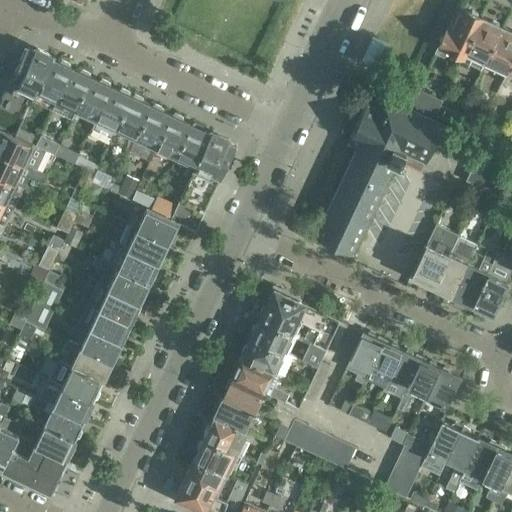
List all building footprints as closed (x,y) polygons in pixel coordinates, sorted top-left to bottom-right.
[(461,56),(479,17),(478,16),(477,13),(472,10),(468,12),(459,7),(449,28),(447,27),(435,52),(444,56),(447,49),(461,56)] [(490,22),(479,17),(458,62),(468,66),(472,56),(484,61),(500,27),(499,27),(498,23),(493,21),(490,22)] [(500,27),(484,61),(506,72),(511,58),(511,30),(510,32),(500,27)] [(384,44),(372,38),(361,61),(373,66),(384,44)] [(11,80),(0,102),(0,127),(1,129),(2,128),(6,130),(7,128),(17,132),(19,126),(32,98),(34,94),(36,91),(52,59),(50,58),(51,55),(35,47),(33,50),(26,47),(11,80)] [(52,107),(71,68),(69,67),(69,64),(61,60),(58,62),(52,59),(36,91),(34,94),(32,98),(52,107)] [(78,71),(71,68),(52,107),(73,117),(76,110),(92,78),(89,76),(89,73),(81,69),(78,71)] [(92,78),(76,110),(96,119),(111,87),(109,86),(109,83),(101,78),(98,81),(92,78)] [(111,87),(96,119),(115,128),(131,96),(129,95),(129,92),(121,88),(118,90),(111,87)] [(417,106),(416,107),(435,115),(443,99),(424,90),(423,91),(418,89),(411,103),(417,106)] [(415,109),(383,93),(376,107),(367,103),(349,141),(358,146),(316,235),(354,253),(397,161),(401,162),(406,151),(426,161),(444,124),(444,123),(415,109)] [(131,96),(115,128),(136,138),(151,106),(143,102),(143,98),(134,94),(131,96)] [(151,106),(136,138),(131,148),(151,157),(155,147),(171,115),(162,111),(162,107),(155,104),(152,106),(151,106)] [(459,115),(445,109),(440,121),(453,127),(459,115)] [(171,115),(155,147),(175,157),(190,124),(183,121),(183,117),(174,113),(171,115)] [(481,125),(459,115),(453,127),(475,137),(481,125)] [(190,124),(175,157),(195,166),(194,169),(212,131),(212,130),(210,133),(203,130),(203,126),(195,122),(191,125),(190,124)] [(20,127),(17,132),(32,139),(35,134),(20,127)] [(0,151),(23,163),(34,141),(7,128),(6,130),(2,128),(1,129),(0,131),(0,151)] [(212,131),(194,169),(211,177),(212,175),(220,178),(236,145),(228,142),(229,138),(212,131)] [(45,135),(41,143),(56,151),(60,142),(45,135)] [(511,143),(501,138),(497,146),(511,153),(511,143)] [(63,146),(60,153),(75,160),(78,153),(63,146)] [(0,176),(14,183),(14,181),(24,185),(29,174),(43,181),(47,173),(23,163),(0,151),(0,176)] [(79,154),(78,156),(75,163),(83,167),(87,158),(79,154)] [(498,195),(507,176),(474,161),(466,179),(498,195)] [(194,169),(175,207),(172,215),(174,216),(174,218),(178,220),(196,228),(220,178),(212,175),(211,177),(194,169)] [(108,174),(100,171),(96,179),(104,183),(108,174)] [(76,186),(87,192),(93,180),(81,174),(76,186)] [(14,183),(0,176),(0,200),(5,202),(13,206),(23,187),(14,183)] [(118,191),(130,197),(137,182),(125,177),(118,191)] [(104,185),(95,180),(90,190),(100,195),(104,185)] [(63,193),(70,196),(69,200),(80,205),(86,192),(68,183),(63,193)] [(453,186),(449,195),(463,201),(467,192),(453,186)] [(136,188),(131,198),(146,205),(147,203),(152,206),(156,198),(136,188)] [(131,210),(126,221),(167,241),(168,239),(172,239),(176,232),(174,228),(178,220),(174,218),(174,216),(172,215),(156,208),(152,206),(147,203),(146,205),(131,198),(121,194),(117,203),(131,210)] [(159,200),(156,208),(172,215),(175,207),(159,200)] [(461,215),(466,218),(469,211),(465,208),(461,215)] [(55,226),(67,231),(75,214),(63,209),(55,226)] [(91,219),(77,212),(73,220),(87,226),(91,219)] [(117,241),(127,246),(158,261),(159,259),(162,259),(166,251),(164,248),(167,241),(136,226),(126,221),(117,241)] [(70,225),(63,240),(75,246),(82,231),(70,225)] [(425,241),(411,269),(414,270),(412,274),(421,279),(422,282),(427,285),(430,283),(436,286),(451,253),(459,236),(435,225),(427,242),(425,241)] [(48,246),(58,250),(63,240),(53,235),(48,246)] [(451,253),(436,286),(437,290),(443,293),(446,291),(453,294),(469,262),(477,245),(459,237),(451,253)] [(127,246),(117,241),(107,261),(149,281),(149,279),(153,279),(157,271),(155,268),(158,261),(127,246)] [(37,264),(48,269),(56,252),(45,247),(37,264)] [(469,262),(453,294),(454,295),(456,299),(462,301),(465,300),(473,304),(489,271),(492,264),(496,255),(488,251),(480,267),(469,262)] [(109,286),(140,301),(141,299),(143,298),(147,291),(145,288),(149,281),(107,261),(96,256),(92,264),(104,270),(98,280),(109,286)] [(489,271),(473,304),(482,308),(483,312),(487,313),(490,312),(493,313),(508,280),(510,273),(492,264),(489,271)] [(46,273),(33,267),(26,282),(39,288),(46,273)] [(60,275),(50,270),(45,280),(56,285),(60,275)] [(53,308),(62,289),(43,280),(34,300),(53,308)] [(109,286),(99,306),(130,321),(135,312),(138,310),(141,305),(139,302),(140,301),(109,286)] [(262,315),(261,316),(293,331),(310,338),(309,339),(314,341),(327,347),(329,342),(341,319),(298,299),(300,296),(283,288),(282,290),(275,287),(273,292),(271,291),(267,300),(268,301),(267,304),(264,305),(261,311),(262,315)] [(44,327),(53,308),(34,300),(25,319),(44,327)] [(154,317),(158,309),(149,305),(145,313),(154,317)] [(99,306),(90,326),(121,340),(125,332),(128,330),(131,325),(130,321),(99,306)] [(252,335),(251,336),(284,352),(293,331),(261,316),(258,324),(255,325),(254,325),(251,331),(252,335)] [(11,324),(20,328),(25,319),(21,317),(13,320),(11,324)] [(87,333),(81,345),(112,360),(114,355),(117,353),(120,348),(119,345),(121,340),(90,326),(76,319),(72,326),(87,333)] [(336,346),(348,322),(341,319),(329,342),(336,346)] [(23,325),(16,339),(27,344),(33,330),(23,325)] [(0,337),(0,342),(10,347),(16,336),(4,330),(0,337)] [(364,330),(350,357),(362,363),(355,378),(363,382),(366,376),(370,366),(371,367),(383,339),(376,335),(375,332),(370,330),(369,332),(364,330)] [(242,351),(243,354),(255,361),(278,372),(284,375),(288,365),(293,355),(284,352),(251,336),(247,344),(244,345),(242,351)] [(76,355),(71,365),(102,380),(103,378),(106,377),(109,372),(108,368),(112,360),(81,345),(67,339),(62,348),(76,355)] [(391,342),(383,339),(371,367),(370,366),(366,376),(372,379),(377,369),(389,375),(402,348),(398,346),(398,343),(394,341),(391,342)] [(29,346),(15,340),(6,358),(20,365),(29,346)] [(327,347),(317,343),(313,350),(311,349),(305,361),(317,367),(327,347)] [(402,348),(389,375),(383,388),(402,397),(405,391),(421,357),(413,353),(413,350),(409,348),(406,350),(402,348)] [(231,372),(231,374),(255,386),(285,400),(289,392),(272,384),(278,372),(255,361),(243,354),(241,357),(238,358),(235,364),(236,368),(235,371),(231,372)] [(421,357),(405,391),(398,407),(405,410),(412,395),(416,388),(427,393),(440,365),(436,364),(436,361),(432,359),(429,361),(421,357)] [(330,364),(321,359),(317,367),(327,371),(330,364)] [(71,365),(62,385),(93,399),(94,397),(97,396),(100,391),(99,387),(102,380),(71,365)] [(440,365),(427,393),(425,398),(443,408),(447,402),(460,375),(449,370),(449,367),(445,365),(442,367),(440,365)] [(327,371),(317,367),(314,374),(323,378),(327,371)] [(50,379),(35,372),(31,381),(45,388),(50,379)] [(228,387),(224,395),(255,410),(264,390),(255,386),(231,374),(226,384),(228,387)] [(323,378),(314,374),(310,381),(320,386),(323,378)] [(320,386),(310,381),(307,389),(317,393),(320,386)] [(62,385),(53,404),(84,418),(85,416),(88,416),(91,411),(90,407),(93,399),(62,385)] [(317,393),(307,389),(303,396),(313,400),(317,393)] [(24,393),(16,390),(10,403),(18,407),(24,393)] [(47,400),(36,395),(31,404),(42,409),(47,400)] [(218,407),(214,415),(246,429),(255,410),(224,395),(223,396),(220,397),(217,403),(218,407)] [(350,413),(354,402),(345,398),(341,408),(350,413)] [(289,428),(298,408),(278,399),(271,413),(277,416),(275,421),(289,428)] [(372,410),(354,402),(350,413),(367,421),(372,410)] [(84,418),(53,404),(44,423),(75,438),(76,436),(79,435),(82,430),(81,426),(84,418)] [(373,407),(372,410),(367,421),(385,430),(392,416),(373,407)] [(205,434),(204,436),(238,452),(248,431),(246,429),(214,415),(210,424),(207,425),(204,431),(205,434)] [(308,423),(294,417),(284,438),(298,445),(308,423)] [(425,455),(421,464),(420,465),(429,469),(433,459),(436,454),(446,459),(463,425),(455,422),(452,423),(442,419),(440,424),(431,443),(426,454),(425,455)] [(0,423),(0,458),(6,461),(18,437),(17,437),(22,426),(13,422),(10,428),(0,423)] [(44,423),(35,443),(66,457),(67,455),(70,454),(73,449),(71,445),(75,438),(44,423)] [(321,430),(308,423),(298,445),(311,451),(321,430)] [(284,438),(289,428),(280,424),(275,434),(284,438)] [(407,431),(395,425),(390,436),(402,442),(407,431)] [(463,425),(446,459),(456,464),(451,475),(452,476),(448,484),(455,487),(459,479),(479,437),(479,436),(471,432),(469,428),(463,425)] [(335,436),(321,430),(311,451),(325,457),(330,447),(335,436)] [(402,443),(404,443),(426,454),(431,443),(408,431),(402,443)] [(194,456),(228,472),(238,452),(204,436),(203,437),(200,438),(197,444),(198,448),(195,456),(194,456)] [(356,446),(335,436),(330,447),(351,457),(356,446)] [(18,437),(6,461),(3,468),(47,489),(53,486),(59,471),(63,470),(66,463),(65,459),(66,457),(35,443),(34,442),(33,444),(18,437)] [(487,441),(479,437),(459,479),(466,482),(472,471),(482,476),(498,443),(491,440),(487,441)] [(404,443),(399,454),(421,464),(425,455),(426,454),(404,443)] [(498,443),(482,476),(492,481),(486,493),(494,497),(501,485),(511,460),(511,453),(506,450),(505,446),(498,443)] [(351,457),(330,447),(325,457),(346,467),(351,457)] [(257,461),(262,463),(266,454),(261,451),(257,461)] [(399,454),(394,464),(416,474),(421,464),(399,454)] [(194,456),(184,477),(177,492),(179,499),(207,511),(235,511),(247,482),(237,477),(227,501),(214,495),(225,472),(227,473),(228,472),(194,456)] [(511,460),(501,485),(489,509),(495,511),(497,511),(508,488),(511,490),(511,460)] [(394,464),(389,475),(411,485),(416,474),(394,464)] [(389,475),(384,485),(406,496),(411,485),(389,475)] [(244,499),(239,511),(266,511),(268,509),(270,503),(274,494),(273,493),(277,484),(270,481),(260,506),(244,499)] [(424,504),(428,496),(414,490),(411,498),(424,504)] [(281,497),(274,494),(270,503),(277,506),(281,497)] [(308,511),(317,511),(318,511),(316,511),(322,497),(316,495),(308,511)] [(440,502),(429,497),(425,504),(436,510),(440,502)] [(449,501),(443,511),(465,511),(466,509),(449,501)]
